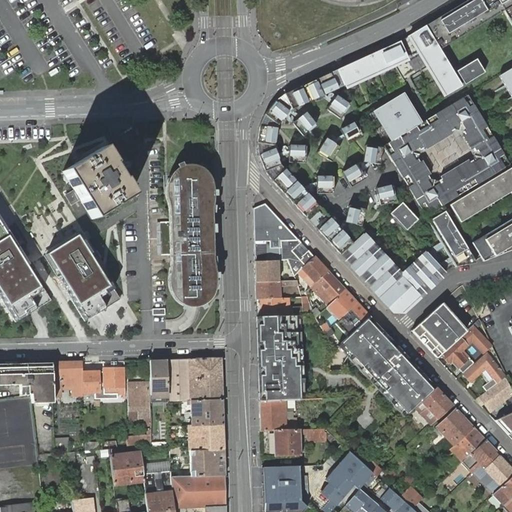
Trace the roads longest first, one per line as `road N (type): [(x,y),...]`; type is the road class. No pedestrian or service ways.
road 1 (residential): [(0,348),(244,341)]
road 2 (residential): [(396,330),(242,166)]
road 3 (residential): [(0,110),(114,106),(193,88)]
road 4 (residential): [(435,0),(281,73),(260,74)]
road 5 (residential): [(244,341),(242,166)]
road 6 (residential): [(247,511),(244,341)]
road 7 (residential): [(511,452),(396,330)]
road 8 (residential): [(511,266),(453,278),(396,330)]
